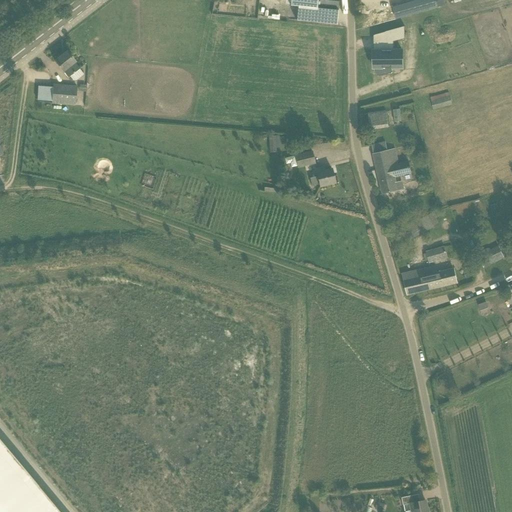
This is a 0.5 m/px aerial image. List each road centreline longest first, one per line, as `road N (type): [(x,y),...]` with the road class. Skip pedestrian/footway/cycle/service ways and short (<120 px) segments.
road 1 (track): [(402,310),(99,200),(61,189),(11,189)]
road 2 (unclassified): [(402,310),(358,146),(359,0)]
road 3 (unclassified): [(446,511),(402,310)]
road 4 (track): [(11,189),(25,75),(16,54)]
